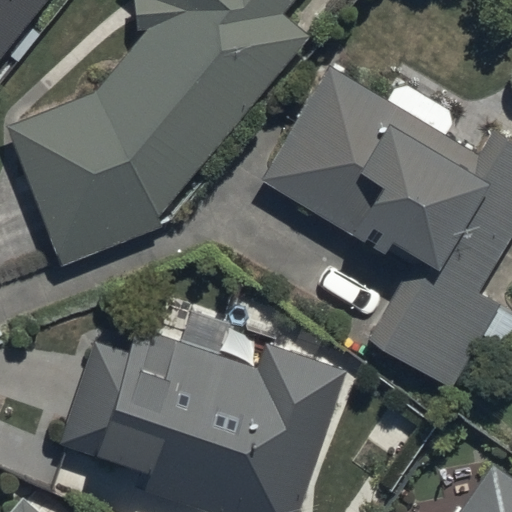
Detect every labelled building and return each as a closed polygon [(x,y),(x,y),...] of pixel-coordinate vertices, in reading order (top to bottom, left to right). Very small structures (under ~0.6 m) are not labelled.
[(0,0),(0,50),(2,49),(19,63),(42,35),(25,21),(42,0),(0,0)] [(93,89),(5,122),(55,257),(156,220),(154,213),(306,38),(280,16),(293,0),(126,0),(129,27),(145,26),(93,89)] [(366,337),(448,383),(477,335),(497,347),(511,323),(511,316),(496,307),(500,300),(477,287),(511,229),(511,136),(489,124),(474,151),(444,134),(457,111),(398,77),(385,100),(318,63),(255,176),(408,261),(366,337)] [(90,337),(55,440),(137,468),(131,484),(213,511),(291,511),(341,367),(261,340),(252,366),(134,326),(126,349),(90,337)] [(452,511),(511,511),(511,474),(490,459),(452,511)] [(39,511),(20,495),(5,511),(39,511)]
